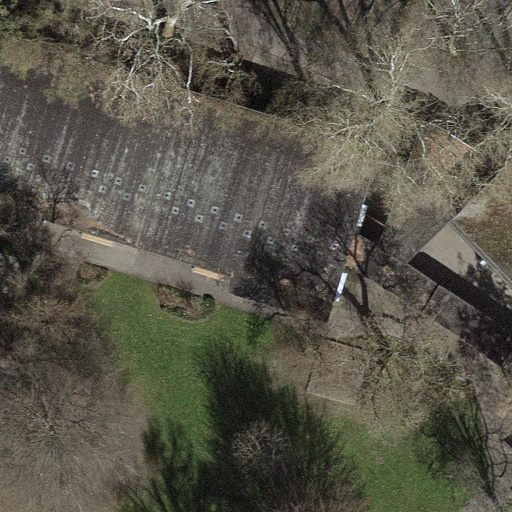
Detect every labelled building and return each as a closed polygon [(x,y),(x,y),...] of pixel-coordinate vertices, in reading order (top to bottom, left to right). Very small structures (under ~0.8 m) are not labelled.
[(346,232),(371,156),(0,39),(0,205),(323,307),(337,260),(346,232)] [(504,172),(426,124),(381,251),(410,270),(504,172)] [(511,179),(504,172),(452,223),(511,284),(511,179)] [(381,251),(346,232),(337,260),(425,317),(510,375),(511,377),(511,337),(442,289),(410,270),(381,251)] [(0,317),(0,417),(16,422),(29,383),(0,373),(0,360),(31,371),(44,332),(0,317)] [(0,425),(0,455),(9,428),(0,425)]
